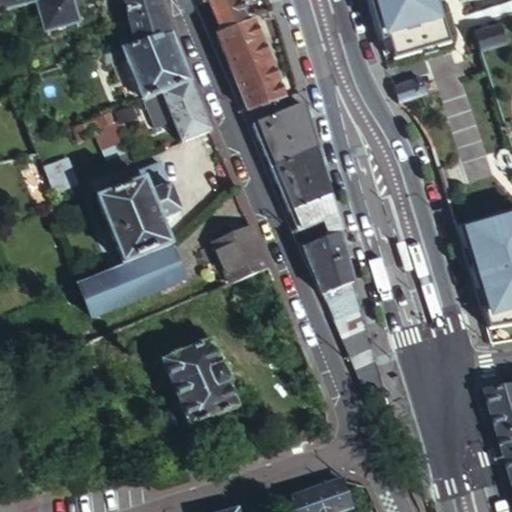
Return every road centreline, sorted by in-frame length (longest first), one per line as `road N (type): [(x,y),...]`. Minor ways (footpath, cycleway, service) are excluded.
road 1 (residential): [(178,0),(364,447)]
road 2 (secondary): [(300,0),(417,383)]
road 3 (secondary): [(462,371),(455,322),(396,133),(365,81),(336,0)]
road 4 (residential): [(364,447),(158,511)]
road 5 (secondary): [(501,511),(462,371)]
road 6 (secondary): [(417,383),(447,511)]
